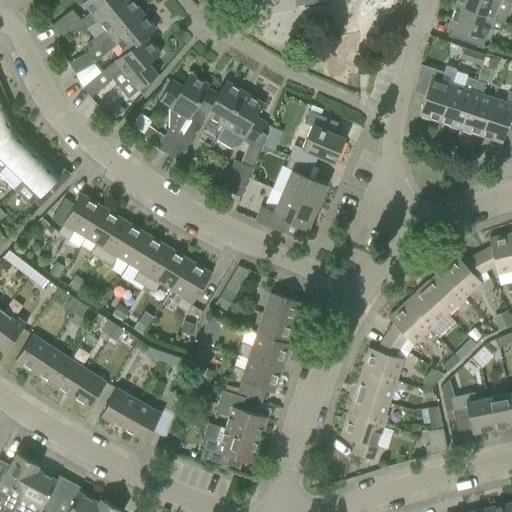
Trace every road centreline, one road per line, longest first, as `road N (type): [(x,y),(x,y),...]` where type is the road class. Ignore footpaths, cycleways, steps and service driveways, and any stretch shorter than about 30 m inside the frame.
road 1 (residential): [(0,27),(82,146),(207,229),(356,291)]
road 2 (residential): [(404,241),(381,198),(397,115),(438,0)]
road 3 (residential): [(212,511),(38,425),(0,397)]
road 4 (residential): [(274,511),(299,467),(356,291)]
road 5 (residential): [(338,511),(511,460)]
